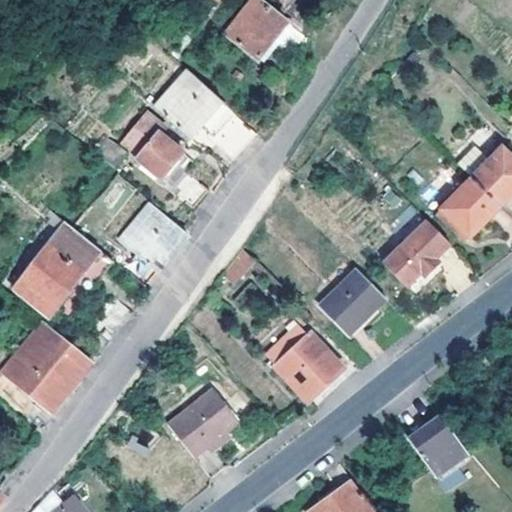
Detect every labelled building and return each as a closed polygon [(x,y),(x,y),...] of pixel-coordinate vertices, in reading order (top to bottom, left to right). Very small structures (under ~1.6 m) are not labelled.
[(256,0),(254,0),(226,35),(257,59),(285,23),(256,0)] [(193,144),(224,107),(192,78),(189,75),(158,112),(193,144)] [(161,178),(175,163),(182,155),(182,153),(185,148),(148,114),(123,142),(141,157),(139,160),(161,178)] [(217,147),(240,166),(260,138),(240,120),(217,147)] [(107,138),(94,155),(114,171),(126,154),(107,138)] [(469,152),(455,167),(470,181),(498,208),(511,192),(511,161),(500,150),(484,166),(469,152)] [(161,178),(166,184),(180,167),(175,163),(161,178)] [(176,194),(196,211),(212,193),(192,177),(176,194)] [(498,208),(470,181),(440,213),(468,238),(498,208)] [(144,286),(156,273),(169,257),(171,255),(181,242),(188,235),(154,206),(121,242),(132,251),(119,266),(144,286)] [(428,225),(424,222),(381,264),(404,287),(419,275),(424,279),(438,266),(432,260),(447,245),(428,225)] [(113,261),(102,253),(98,257),(64,229),(15,289),(50,317),(54,312),(65,321),(113,261)] [(184,245),(181,242),(171,255),(174,258),(184,245)] [(239,249),(221,276),(230,284),(252,262),(239,249)] [(348,335),(385,300),(357,272),(321,308),(348,335)] [(88,327),(109,343),(132,314),(111,297),(88,327)] [(51,330),(42,322),(0,372),(9,380),(51,330)] [(266,356),(307,402),(322,388),(341,371),(310,336),(307,337),(297,327),(266,356)] [(90,362),(51,330),(9,380),(1,391),(22,412),(34,399),(49,411),(90,362)] [(237,424),(211,390),(166,425),(192,459),(206,448),(224,434),(237,424)] [(442,419),(409,442),(434,477),(466,455),(442,419)] [(229,440),(224,434),(206,448),(211,455),(229,440)] [(327,477),(340,467),(338,464),(325,474),(327,477)] [(373,511),(347,475),(340,467),(327,477),(333,485),(338,493),(312,511),(373,511)] [(436,479),(444,493),(467,480),(460,467),(436,479)] [(82,511),(73,499),(56,511),(82,511)]
